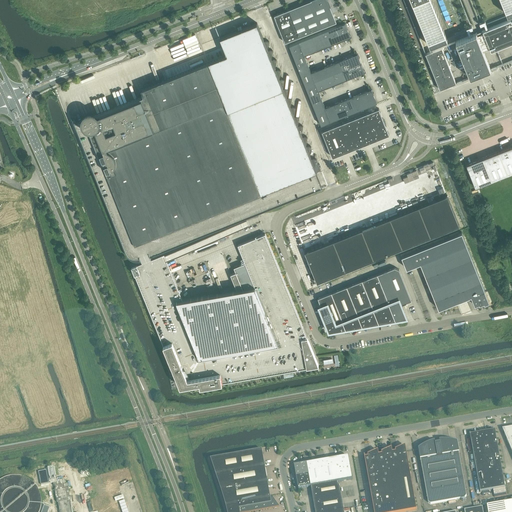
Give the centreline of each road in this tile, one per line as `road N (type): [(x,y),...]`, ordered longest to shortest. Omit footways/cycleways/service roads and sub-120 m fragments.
road 1 (unclassified): [(506,312),(337,342),(317,337),(276,220),(398,165),(420,135)]
road 2 (primary): [(183,511),(15,99)]
road 3 (primary): [(7,104),(174,511)]
road 4 (unclassified): [(293,511),(282,469),(293,449),(497,412)]
road 5 (unknown): [(148,272),(141,246),(303,181)]
road 6 (unclassified): [(358,0),(420,135)]
road 7 (unclassified): [(88,66),(221,13)]
road 8 (unknown): [(276,220),(160,267)]
road 9 (unknown): [(268,262),(255,255),(259,279),(288,343),(293,330)]
